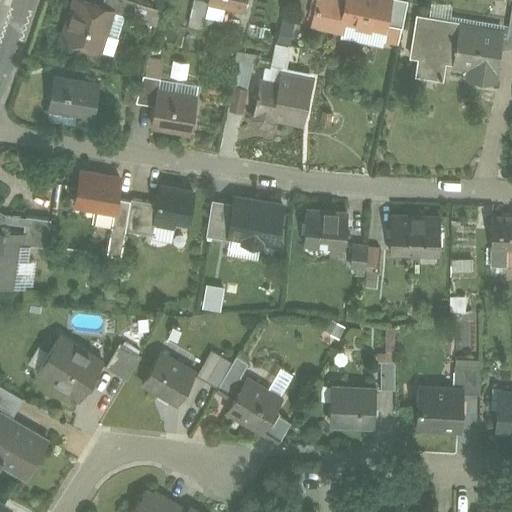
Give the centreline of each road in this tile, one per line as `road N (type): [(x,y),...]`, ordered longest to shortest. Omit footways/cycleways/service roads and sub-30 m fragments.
road 1 (residential): [(511,191),(280,181),(0,134)]
road 2 (residential): [(327,473),(128,454),(93,472),(70,511)]
road 3 (residential): [(511,479),(327,473)]
